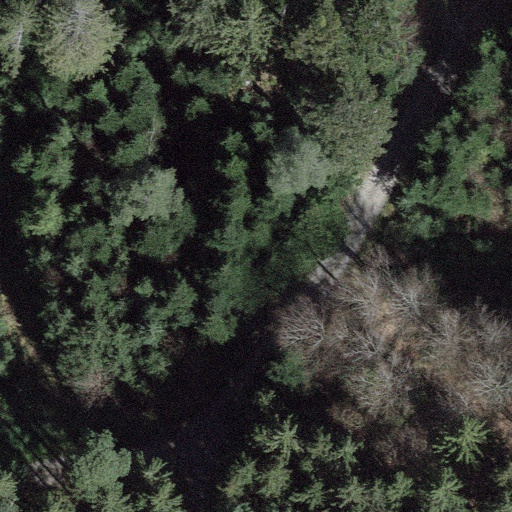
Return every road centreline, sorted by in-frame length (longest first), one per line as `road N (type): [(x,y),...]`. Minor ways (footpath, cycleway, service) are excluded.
road 1 (track): [(482,0),(255,373),(192,453)]
road 2 (track): [(0,493),(192,453)]
